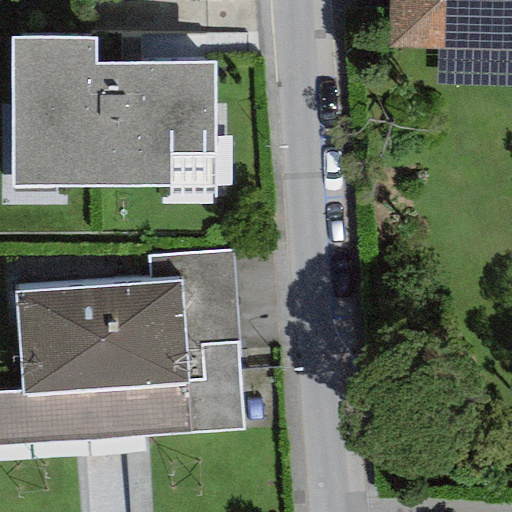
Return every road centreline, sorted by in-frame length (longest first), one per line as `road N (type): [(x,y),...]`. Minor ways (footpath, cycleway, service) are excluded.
road 1 (residential): [(297,0),(333,511)]
road 2 (unknown): [(333,503),(511,506)]
